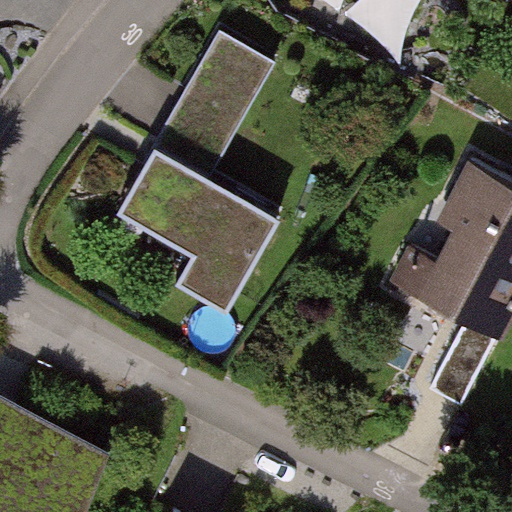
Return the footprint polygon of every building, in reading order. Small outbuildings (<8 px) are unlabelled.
[(338,0),(405,38),(426,0),(338,0)] [(213,23),(113,203),(185,242),(168,273),(221,302),(273,208),(212,174),(276,58),(213,23)] [(460,320),(427,380),(458,397),(511,299),(511,180),(458,151),(387,280),(460,320)] [(78,511),(110,444),(0,392),(0,511),(78,511)] [(174,511),(157,503),(151,511),(174,511)]
